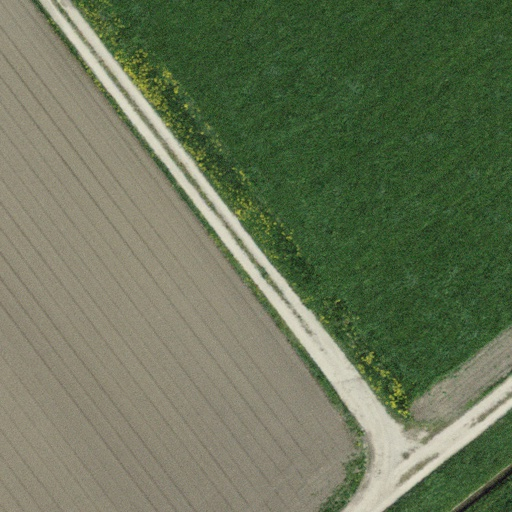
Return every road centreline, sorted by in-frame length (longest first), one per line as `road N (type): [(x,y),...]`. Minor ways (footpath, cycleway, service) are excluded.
road 1 (track): [(427,478),(63,0)]
road 2 (track): [(383,511),(511,410)]
